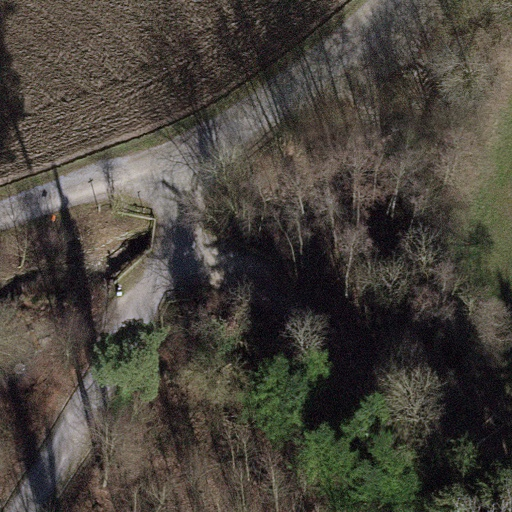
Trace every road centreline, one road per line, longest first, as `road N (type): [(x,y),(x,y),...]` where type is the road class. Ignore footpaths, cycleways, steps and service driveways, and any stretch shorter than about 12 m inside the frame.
road 1 (track): [(16,511),(216,142)]
road 2 (track): [(169,238),(427,383)]
road 3 (track): [(0,229),(216,142)]
road 4 (track): [(216,142),(398,0)]
